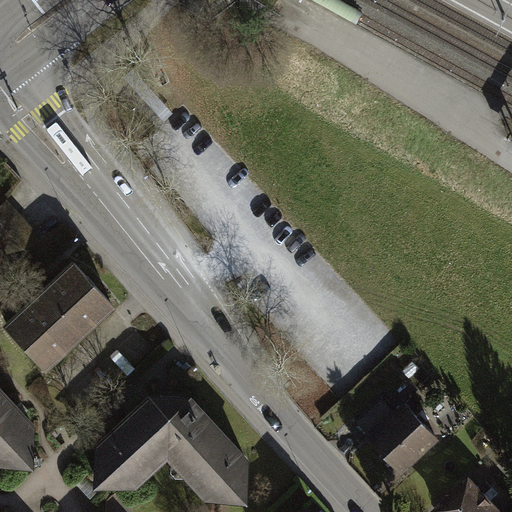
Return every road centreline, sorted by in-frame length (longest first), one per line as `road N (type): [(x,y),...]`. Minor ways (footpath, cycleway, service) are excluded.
road 1 (tertiary): [(0,92),(366,511)]
road 2 (secondary): [(0,78),(104,0)]
